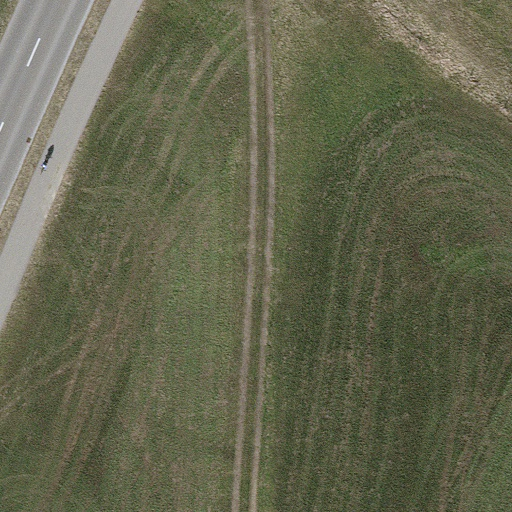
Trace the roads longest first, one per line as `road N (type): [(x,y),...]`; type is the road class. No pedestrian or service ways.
road 1 (track): [(247,511),(265,155),(259,0)]
road 2 (secondary): [(54,0),(0,118)]
